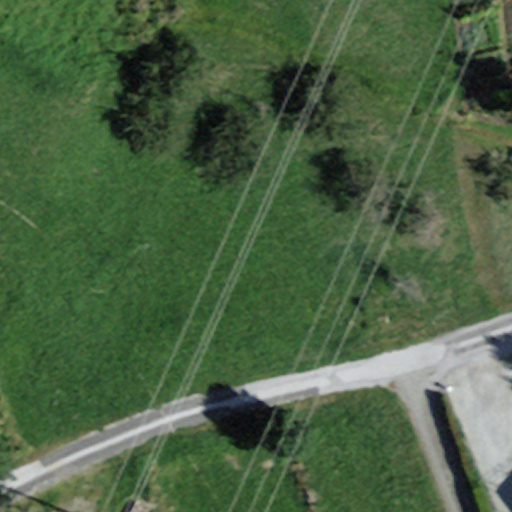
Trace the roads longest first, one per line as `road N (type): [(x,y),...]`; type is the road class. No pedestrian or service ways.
road 1 (unclassified): [(511,334),(431,362),(127,435),(0,500)]
road 2 (unknown): [(431,362),(465,511)]
